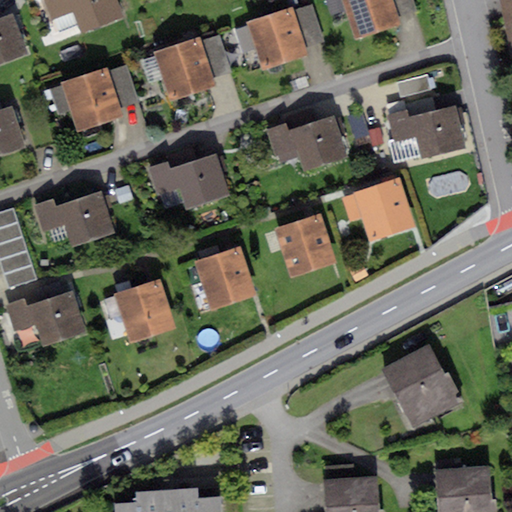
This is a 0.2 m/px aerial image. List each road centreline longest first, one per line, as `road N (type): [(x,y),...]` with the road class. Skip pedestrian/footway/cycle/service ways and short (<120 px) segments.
road 1 (primary): [(511,244),(193,414),(34,486)]
road 2 (residential): [(0,197),(479,45)]
road 3 (residential): [(511,191),(479,45)]
